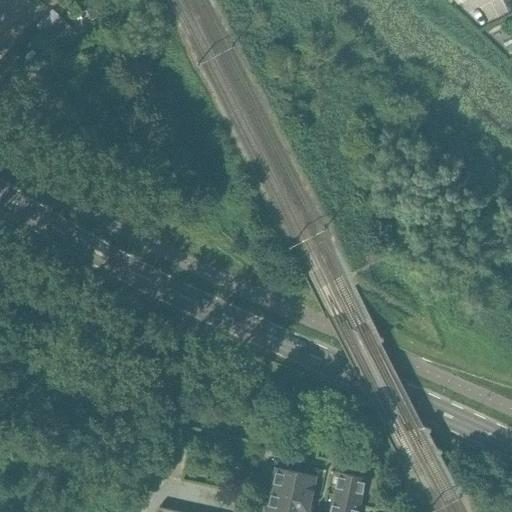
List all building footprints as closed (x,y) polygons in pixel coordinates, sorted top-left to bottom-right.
[(62,18),(44,35),(59,50),(77,33),(70,26),(63,19),(62,18)] [(175,440),(174,449),(184,451),(185,443),(175,440)] [(277,466),(272,487),(313,497),(318,475),(277,466)] [(362,500),(368,478),(342,472),(337,494),(362,500)] [(298,511),(299,509),(310,511),(313,497),(272,487),(267,509),(278,511),(298,511)] [(332,511),(359,511),(362,500),(337,494),(332,511)]
